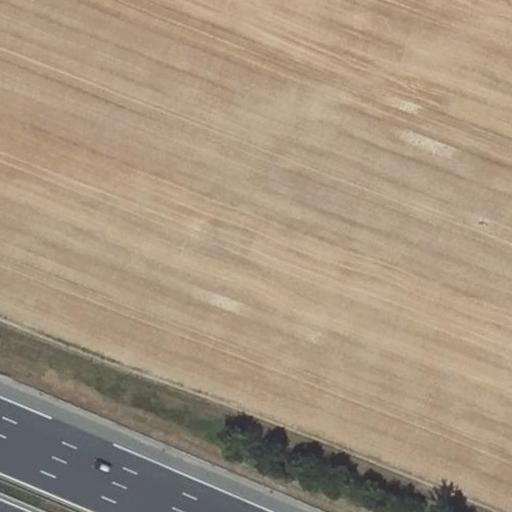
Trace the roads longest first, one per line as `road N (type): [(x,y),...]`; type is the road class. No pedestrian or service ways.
road 1 (track): [(0,317),(493,511)]
road 2 (motorway): [(183,511),(0,433)]
